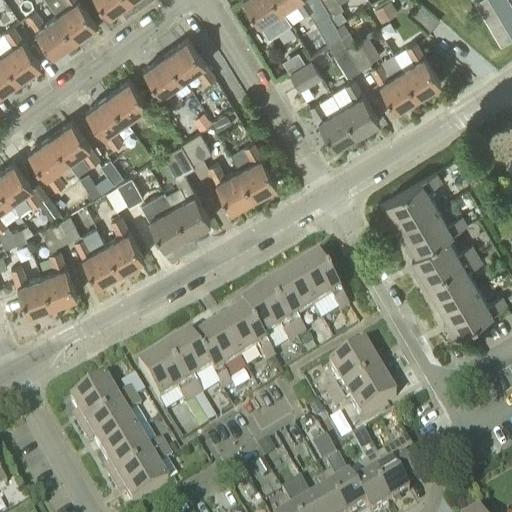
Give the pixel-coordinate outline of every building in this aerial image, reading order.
[(57,15),(75,41),(97,25),(78,0),(46,0),(57,15)] [(131,0),(130,0),(98,0),(110,16),(131,0)] [(243,0),(269,38),(290,24),(275,0),(243,0)] [(331,17),(321,0),(275,0),(290,24),(309,13),(319,29),(314,32),(320,43),(308,50),(312,56),(329,46),(342,37),(336,26),(331,17)] [(321,0),(331,17),(341,11),(344,9),(340,2),(344,0),(321,0)] [(391,0),(389,0),(373,9),(381,22),(398,12),(391,0)] [(429,34),(440,21),(420,4),(409,17),(429,34)] [(57,15),(45,24),(35,10),(26,16),(54,56),(75,41),(57,15)] [(347,20),(341,11),(331,17),(336,26),(344,22),(347,20)] [(500,19),(467,41),(474,50),(476,48),(480,56),(511,34),(511,21),(506,26),(500,19)] [(2,55),(20,80),(41,65),(13,26),(4,32),(14,46),(2,55)] [(359,69),(347,47),(342,37),(329,46),(348,77),(360,70),(359,69)] [(166,54),(184,80),(197,70),(207,83),(215,77),(188,38),(166,54)] [(359,69),(360,70),(372,63),(359,40),(347,47),(359,69)] [(394,56),(418,96),(441,82),(416,42),(394,56)] [(291,68),(307,59),(302,50),(286,58),(291,68)] [(171,89),(184,80),(166,54),(144,69),(171,108),(180,102),(171,89)] [(0,94),(20,80),(2,55),(0,56),(0,94)] [(396,110),(418,96),(394,56),(371,70),(396,110)] [(300,90),(320,78),(322,77),(312,60),(290,73),(300,90)] [(108,95),(126,121),(139,111),(149,124),(157,118),(130,79),(108,95)] [(340,108),(357,134),(380,120),(355,80),(345,86),(354,100),(340,108)] [(113,130),(126,121),(108,95),(86,111),(114,149),(122,143),(113,130)] [(357,134),(340,108),(327,115),(319,101),(310,107),(335,147),(357,134)] [(212,125),(205,113),(193,121),(201,132),(212,125)] [(212,123),(216,129),(230,118),(226,113),(211,122),(212,123)] [(50,136),(68,161),(81,152),(90,165),(99,159),(72,121),(50,136)] [(212,153),(209,147),(200,132),(181,144),(182,144),(181,145),(194,168),(195,168),(193,163),(212,153)] [(55,171),(68,161),(50,136),(28,152),(56,191),(65,184),(55,171)] [(239,169),(255,196),(277,183),(254,142),(244,147),(253,162),(239,169)] [(185,174),(194,168),(181,145),(162,156),(186,199),(173,206),(172,206),(187,234),(211,221),(185,174)] [(114,185),(124,179),(110,159),(100,166),(114,185)] [(255,196),(239,169),(226,176),(217,161),(208,166),(231,209),(255,196)] [(0,172),(0,187),(11,203),(24,194),(33,207),(41,201),(14,162),(0,172)] [(135,174),(144,193),(162,185),(152,165),(135,174)] [(402,227),(439,206),(429,188),(441,181),(436,172),(381,204),(386,213),(391,210),(396,217),(402,227)] [(93,198),(102,193),(90,173),(81,179),(93,198)] [(130,203),(142,196),(131,178),(119,186),(130,203)] [(117,211),(129,204),(118,186),(106,194),(117,211)] [(0,214),(0,210),(11,203),(0,187),(0,230),(8,225),(0,214)] [(172,206),(173,206),(164,191),(150,199),(141,204),(164,246),(187,234),(172,206)] [(412,257),(449,235),(449,234),(467,224),(462,215),(449,222),(439,206),(402,227),(413,246),(407,249),(412,257)] [(56,223),(66,243),(80,236),(71,216),(56,223)] [(106,244),(121,271),(144,258),(120,216),(111,222),(119,236),(106,244)] [(51,250),(66,243),(56,223),(41,231),(51,250)] [(5,249),(23,243),(20,231),(1,237),(5,249)] [(422,286),(477,253),(472,244),(458,251),(449,235),(412,257),(422,275),(417,278),(422,286)] [(121,271),(106,244),(92,251),(84,237),(74,242),(98,284),(121,271)] [(42,276),(53,305),(77,295),(60,251),(50,255),(56,270),(42,276)] [(293,274),(315,311),(335,299),(343,312),(349,308),(316,253),(308,258),(311,263),(293,274)] [(442,309),(478,288),(468,270),(482,262),(477,253),(422,286),(426,294),(431,291),(442,309)] [(53,305),(42,276),(28,281),(22,266),(11,270),(29,314),(53,305)] [(301,319),(315,311),(293,274),(275,285),(272,280),(264,284),(297,338),(308,332),(301,319)] [(289,342),(297,338),(264,284),(256,289),(259,294),(241,305),(275,360),(277,358),(266,338),(282,329),(289,342)] [(478,288),(442,309),(453,327),(447,330),(452,338),(507,306),(502,296),(487,304),(478,288)] [(268,364),(275,360),(241,305),(234,310),(237,315),(219,326),(240,361),(260,349),(268,364)] [(226,368),(240,361),(219,326),(201,337),(198,332),(190,336),(210,370),(213,369),(224,388),(234,382),(226,368)] [(299,339),(304,348),(313,343),(307,334),(299,339)] [(194,380),(210,370),(190,336),(172,347),(169,342),(161,347),(193,400),(203,394),(194,380)] [(332,402),(385,369),(381,361),(375,364),(364,346),(329,367),(340,384),(326,393),(332,402)] [(185,404),(193,400),(161,347),(153,351),(156,356),(138,367),(151,388),(159,403),(177,393),(185,404)] [(385,369),(332,402),(337,411),(350,403),(360,420),(396,398),(385,379),(390,376),(385,369)] [(80,431),(136,397),(130,388),(115,397),(105,380),(70,402),(81,420),(76,423),(80,431)] [(101,454),(138,431),(128,413),(140,406),(136,397),(80,431),(85,439),(91,436),(101,454)] [(198,427),(206,423),(193,400),(185,405),(198,427)] [(318,404),(310,408),(315,418),(324,413),(318,404)] [(200,411),(201,413),(208,425),(216,420),(208,407),(200,411)] [(112,483),(166,450),(161,441),(148,449),(138,431),(101,454),(112,472),(107,475),(112,483)] [(366,464),(373,459),(376,458),(363,436),(353,441),(366,464)] [(326,439),(312,447),(322,463),(336,455),(326,439)] [(269,466),(279,460),(272,448),(262,454),(269,466)] [(166,450),(112,483),(116,490),(121,487),(133,506),(168,484),(157,466),(171,458),(166,450)] [(366,464),(389,504),(409,493),(406,487),(418,480),(405,457),(393,465),(392,463),(380,470),(373,459),(366,464)] [(263,462),(254,466),(260,477),(269,473),(263,462)] [(368,511),(376,511),(389,504),(366,464),(359,468),(365,478),(354,485),(353,485),(366,507),(365,507),(368,511)] [(244,471),(235,476),(239,484),(249,479),(244,471)] [(353,485),(354,485),(349,476),(337,483),(330,472),(323,476),(343,511),(357,511),(365,507),(366,507),(353,485)] [(318,511),(343,511),(323,476),(316,481),(322,492),(311,498),(318,511)] [(318,511),(311,498),(301,481),(282,492),(286,498),(293,511),(318,511)] [(250,500),(257,496),(252,487),(245,491),(250,500)] [(293,511),(286,498),(278,502),(283,511),(293,511)]
